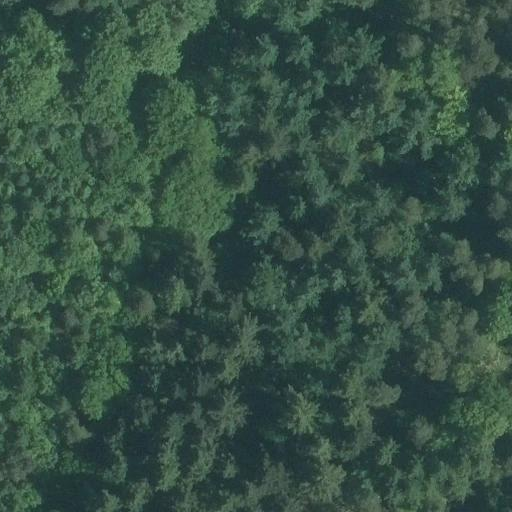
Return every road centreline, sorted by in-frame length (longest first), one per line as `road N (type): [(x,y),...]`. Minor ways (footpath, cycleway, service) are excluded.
road 1 (track): [(221,0),(202,92),(310,511)]
road 2 (track): [(511,136),(279,0)]
road 3 (track): [(45,0),(202,92)]
